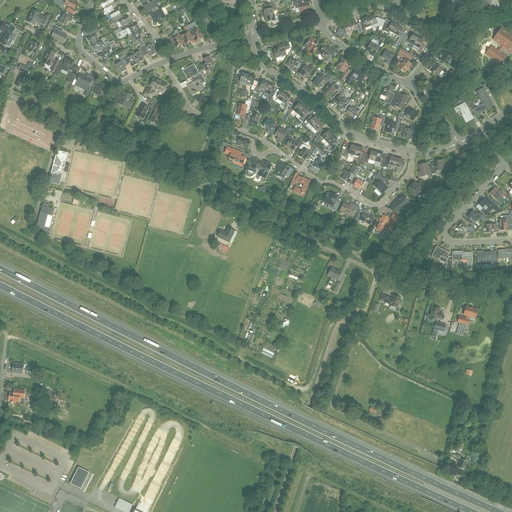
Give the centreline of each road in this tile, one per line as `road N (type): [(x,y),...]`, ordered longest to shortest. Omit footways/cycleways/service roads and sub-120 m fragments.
road 1 (motorway): [(499,511),(0,268)]
road 2 (motorway): [(0,285),(470,511)]
road 3 (unclassified): [(376,272),(0,89)]
road 4 (unclassified): [(437,456),(330,407),(376,272)]
road 5 (track): [(5,338),(209,428)]
road 6 (residential): [(412,150),(347,130),(265,67),(254,39)]
road 7 (residential): [(412,150),(409,173),(375,206),(316,181),(272,147)]
road 8 (residential): [(511,239),(451,242),(444,231),(501,165)]
road 9 (unclassified): [(376,272),(447,291),(511,285)]
